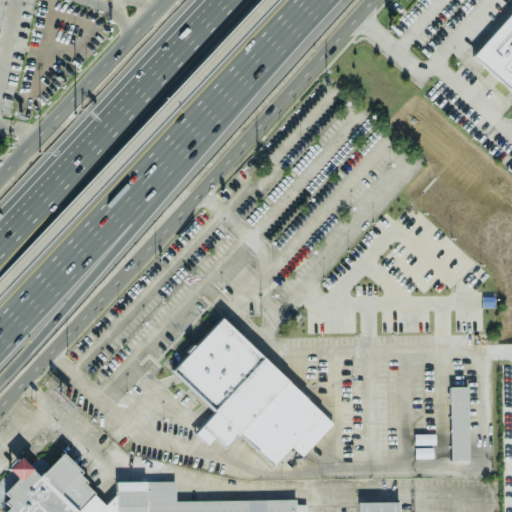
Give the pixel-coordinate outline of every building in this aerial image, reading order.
[(511,6),(470,54),(510,90),(511,87),(511,6)] [(331,421),(217,317),(169,370),(212,409),(192,431),(205,443),(212,436),(223,447),(236,432),(271,464),(289,444),(300,454),(331,421)] [(467,460),(466,385),(448,386),(448,460),(467,460)] [(305,511),(305,504),(295,504),(295,499),(174,500),(174,480),(114,480),(114,495),(102,504),(79,475),(79,468),(61,454),(36,473),(24,457),(15,457),(7,468),(0,476),(0,507),(3,511),(305,511)] [(396,511),(396,500),(356,501),(356,511),(396,511)]
